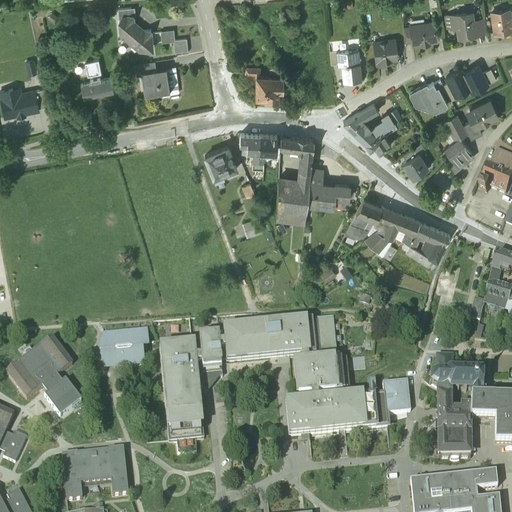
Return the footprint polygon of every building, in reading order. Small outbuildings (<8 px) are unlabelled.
[(130,7),(117,9),(117,14),(121,16),(131,15),(130,7)] [(507,9),(491,12),(494,33),(510,30),(509,18),(507,9)] [(471,11),(450,14),(451,21),(457,26),(458,37),(474,34),(472,20),(471,11)] [(52,14),(48,19),(53,23),(57,18),(52,14)] [(131,15),(121,16),(121,17),(118,21),(119,36),(130,35),(130,43),(137,48),(137,51),(148,49),(152,45),(150,29),(143,30),(133,22),(133,15),(131,15)] [(483,19),(472,20),(474,34),(485,33),(483,19)] [(433,22),(409,25),(409,27),(412,41),(411,41),(412,43),(420,42),(420,44),(428,43),(428,41),(435,39),(434,28),(433,22)] [(409,27),(403,28),(403,43),(411,41),(412,41),(409,27)] [(172,30),(160,31),(161,42),(173,41),(172,30)] [(394,38),(373,41),(375,53),(377,63),(385,62),(385,60),(396,58),(394,47),(395,47),(394,38)] [(184,39),(174,41),(176,52),(186,50),(184,39)] [(341,51),(336,52),(337,66),(341,65),(342,82),(360,80),(357,48),(356,48),(356,50),(348,50),(341,51)] [(336,52),(329,52),(330,66),(337,66),(336,52)] [(101,73),(98,60),(84,62),(85,69),(87,76),(101,73)] [(26,63),(28,75),(35,73),(32,61),(26,63)] [(154,62),(134,65),(136,74),(140,73),(140,72),(155,70),(154,62)] [(481,73),(477,66),(463,73),(462,73),(469,87),(471,92),(487,84),(481,73)] [(173,67),(165,68),(169,92),(177,91),(173,67)] [(275,67),(270,68),(272,76),(281,77),(275,67)] [(155,70),(140,72),(140,73),(144,96),(169,92),(165,68),(155,70)] [(258,68),(244,68),(244,75),(252,75),(252,78),(255,78),(255,76),(258,76),(258,68)] [(461,69),(445,77),(454,95),(469,87),(462,73),(463,73),(461,69)] [(495,79),(490,69),(481,73),(487,84),(495,79)] [(258,76),(255,76),(255,78),(255,98),(264,99),(264,100),(277,100),(278,93),(281,93),(282,77),(281,77),(272,76),(258,76)] [(99,77),(89,79),(90,83),(80,85),(83,97),(113,91),(110,78),(100,80),(99,77)] [(439,79),(433,83),(439,94),(441,94),(446,92),(439,79)] [(432,82),(421,88),(419,88),(419,87),(408,93),(413,102),(419,103),(423,102),(428,104),(431,107),(437,109),(446,105),(441,94),(439,94),(433,83),(432,82)] [(0,96),(5,118),(38,111),(37,109),(34,92),(20,95),(19,88),(0,91),(0,96)] [(45,89),(34,92),(37,109),(48,107),(45,89)] [(488,100),(469,110),(473,119),(477,126),(478,126),(497,116),(488,100)] [(374,104),(354,115),(360,121),(378,110),(374,104)] [(396,108),(392,111),(398,120),(402,117),(396,108)] [(390,113),(387,115),(391,125),(393,123),(396,121),(390,113)] [(456,114),(444,121),(454,140),(467,134),(462,125),(456,114)] [(360,121),(354,115),(343,122),(364,143),(367,141),(381,131),(388,127),(383,119),(371,127),(366,123),(364,126),(360,121)] [(387,115),(382,118),(383,119),(388,127),(391,125),(387,115)] [(473,119),(462,125),(467,134),(470,139),(481,133),(478,126),(477,126),(473,119)] [(388,127),(381,131),(384,135),(397,127),(393,123),(391,125),(388,127)] [(381,131),(367,141),(371,148),(374,146),(378,153),(391,145),(384,135),(381,131)] [(260,135),(240,134),(239,145),(246,146),(246,155),(252,155),(252,161),(258,161),(259,152),(260,135)] [(276,136),(260,135),(259,152),(264,153),(275,153),(276,136)] [(313,140),(280,136),(279,147),(291,148),(291,152),(298,153),(302,153),(300,170),(310,171),(310,170),(313,140)] [(461,139),(453,145),(452,142),(443,148),(451,160),(457,168),(458,167),(466,161),(464,159),(472,153),(461,139)] [(227,147),(204,156),(214,181),(224,177),(222,174),(236,169),(227,147)] [(412,150),(402,156),(405,161),(415,155),(412,150)] [(429,165),(433,162),(423,150),(419,154),(429,165)] [(511,157),(496,151),(490,164),(511,174),(511,157)] [(405,161),(403,163),(408,172),(411,171),(415,177),(423,172),(422,171),(427,167),(418,153),(415,155),(405,161)] [(451,160),(447,163),(454,173),(460,169),(458,167),(457,168),(451,160)] [(258,161),(252,161),(252,169),(253,170),(263,170),(263,162),(258,161)] [(511,174),(490,164),(489,164),(480,184),(481,184),(488,188),(506,195),(511,181),(511,174)] [(263,170),(253,170),(252,181),(262,182),(263,170)] [(310,171),(300,170),(298,181),(278,179),(276,220),(304,223),(306,205),(308,183),(310,171)] [(322,171),(310,170),(310,171),(308,183),(320,185),(322,171)] [(250,183),(241,187),(246,198),(254,194),(250,183)] [(320,185),(308,183),(307,201),(322,202),(321,206),(332,207),(333,198),(347,200),(349,186),(334,185),(333,186),(320,185)] [(488,188),(481,184),(479,190),(486,193),(488,188)] [(381,207),(363,199),(350,224),(363,229),(368,219),(369,219),(369,220),(374,222),(374,221),(381,207)] [(419,222),(381,207),(374,221),(374,222),(372,225),(378,228),(375,230),(386,237),(387,236),(394,233),(397,226),(407,230),(414,233),(415,232),(419,222)] [(257,219),(240,224),(245,238),(261,233),(257,219)] [(425,225),(419,222),(415,232),(421,234),(425,225)] [(350,224),(345,234),(357,238),(363,236),(366,231),(363,229),(350,224)] [(449,235),(425,225),(421,234),(426,236),(420,252),(436,262),(449,235)] [(386,237),(377,252),(381,256),(393,237),(402,241),(407,230),(397,226),(394,233),(387,236),(386,237)] [(375,230),(363,239),(377,252),(386,237),(375,230)] [(414,233),(407,230),(402,241),(404,243),(409,245),(414,233)] [(420,252),(415,249),(421,234),(415,232),(414,233),(409,245),(406,250),(405,253),(434,271),(436,262),(420,252)] [(421,234),(415,249),(420,252),(426,236),(421,234)] [(497,252),(489,249),(486,262),(494,264),(497,252)] [(511,272),(511,267),(511,257),(497,252),(494,264),(493,269),(499,272),(501,272),(502,269),(511,272)] [(339,269),(345,278),(351,274),(344,265),(339,269)] [(320,273),(322,277),(325,281),(334,274),(328,267),(320,273)] [(499,272),(493,269),(489,282),(495,283),(499,272)] [(495,283),(489,282),(484,302),(484,304),(505,310),(507,302),(505,302),(510,288),(497,284),(495,283)] [(369,298),(362,296),(361,298),(360,302),(367,304),(369,298)] [(484,302),(475,300),(471,318),(479,320),(484,304),(484,302)] [(330,321),(315,323),(318,354),(334,352),(330,321)] [(315,323),(225,331),(226,343),(228,362),(300,355),(307,355),(318,354),(315,323)] [(146,333),(102,337),(98,353),(106,368),(143,364),(142,346),(147,346),(146,333)] [(218,338),(199,340),(201,358),(202,365),(203,377),(221,375),(222,375),(221,363),(220,363),(218,344),(218,338)] [(50,339),(5,373),(27,401),(42,389),(37,384),(52,372),(56,378),(60,375),(72,366),(50,339)] [(226,343),(218,344),(220,363),(221,363),(228,362),(226,343)] [(192,347),(162,350),(171,441),(177,440),(195,439),(201,438),(195,384),(194,366),(193,359),(192,347)] [(459,372),(459,369),(457,369),(457,372),(451,371),(451,358),(436,358),(436,371),(437,371),(437,373),(432,376),(429,375),(429,376),(431,377),(431,384),(429,385),(429,386),(432,385),(437,388),(443,391),(450,391),(456,391),(456,394),(458,394),(458,391),(464,392),(464,394),(466,394),(466,392),(470,392),(485,392),(485,391),(482,391),(482,374),(485,374),(485,372),(482,372),(482,369),(480,369),(480,372),(474,372),(474,369),(472,369),(472,372),(466,372),(466,369),(465,369),(465,372),(459,372)] [(301,363),(295,364),(298,397),(305,397),(341,393),(347,392),(344,359),(308,362),(301,363)] [(202,365),(194,366),(195,384),(197,384),(205,391),(216,379),(222,378),(221,375),(203,377),(202,365)] [(56,378),(52,372),(37,384),(42,389),(45,394),(44,396),(60,417),(82,401),(65,380),(64,381),(60,375),(56,378)] [(407,382),(382,385),(383,396),(384,396),(386,415),(410,412),(407,382)] [(450,411),(450,406),(450,391),(443,391),(439,389),(437,388),(436,395),(437,441),(437,442),(438,442),(438,460),(450,459),(450,461),(452,462),(454,462),(456,461),(458,461),(458,459),(470,459),(470,440),(469,440),(469,420),(470,412),(455,411),(450,411)] [(383,396),(341,400),(341,393),(305,397),(305,404),(287,406),(290,436),(387,426),(386,415),(384,396),(383,396)] [(511,399),(485,399),(470,398),(470,412),(469,420),(495,421),(494,445),(511,444),(511,399)] [(0,409),(0,431),(5,434),(13,416),(0,409)] [(0,431),(0,451),(4,453),(3,457),(16,463),(27,438),(15,432),(13,437),(5,434),(0,431)] [(195,439),(177,440),(178,453),(196,451),(195,439)] [(107,452),(77,456),(77,455),(61,456),(66,502),(81,501),(80,486),(110,483),(112,497),(128,496),(123,450),(107,451),(107,452)] [(495,473),(467,476),(469,502),(477,501),(475,491),(497,489),(495,473)] [(467,476),(433,480),(436,511),(470,511),(469,502),(467,476)] [(436,511),(433,480),(409,482),(412,511),(436,511)] [(0,506),(0,511),(29,511),(18,490),(7,496),(10,501),(2,505),(0,506)] [(477,501),(469,502),(470,511),(499,511),(498,499),(477,501)]
